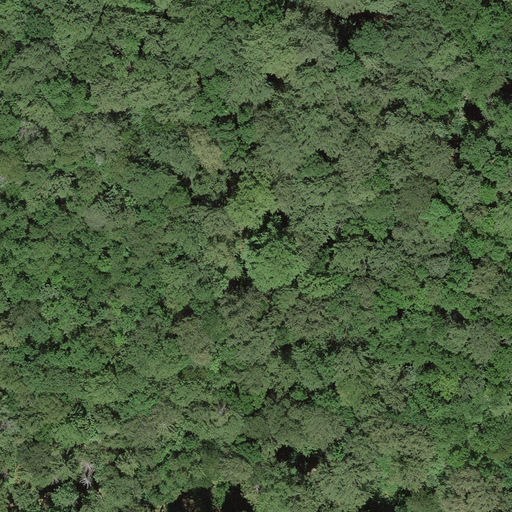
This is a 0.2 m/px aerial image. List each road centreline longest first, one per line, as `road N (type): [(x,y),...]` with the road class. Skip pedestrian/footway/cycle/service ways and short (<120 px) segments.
road 1 (motorway): [(0,421),(511,394)]
road 2 (motorway): [(511,250),(0,259)]
